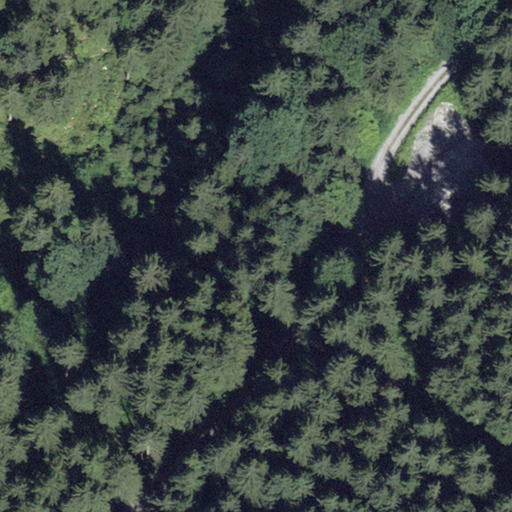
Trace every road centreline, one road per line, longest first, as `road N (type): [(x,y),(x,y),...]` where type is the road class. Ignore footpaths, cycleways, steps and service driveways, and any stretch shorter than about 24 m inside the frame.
road 1 (track): [(130,511),(360,214)]
road 2 (track): [(360,214),(396,135),(509,0)]
